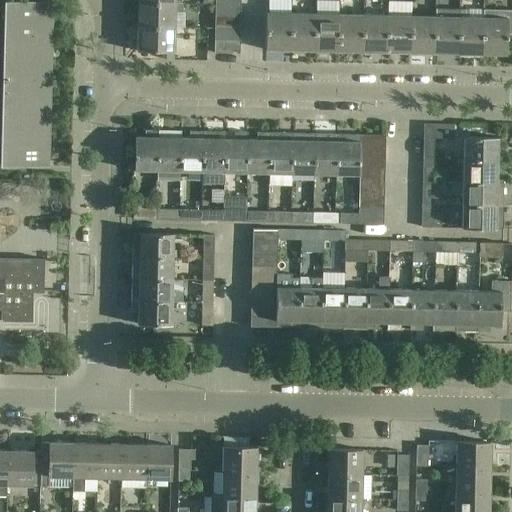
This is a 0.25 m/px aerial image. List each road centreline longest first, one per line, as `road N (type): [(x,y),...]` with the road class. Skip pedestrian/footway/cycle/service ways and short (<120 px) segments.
road 1 (residential): [(511,97),(93,95)]
road 2 (residential): [(94,393),(93,95)]
road 3 (residential): [(294,400),(511,412)]
road 4 (residential): [(94,393),(294,400)]
